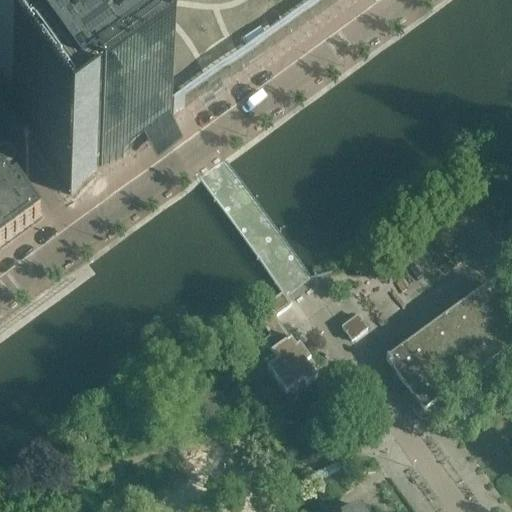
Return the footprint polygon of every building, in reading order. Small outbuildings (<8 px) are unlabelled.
[(0,0),(0,100),(72,198),(172,125),(343,0),(0,0)] [(0,247),(39,219),(42,217),(39,213),(16,181),(10,185),(5,178),(10,174),(11,173),(12,171),(12,169),(12,168),(12,167),(11,166),(10,165),(10,164),(9,164),(7,163),(5,163),(4,163),(2,163),(0,165),(0,247)] [(410,275),(423,294),(433,287),(420,268),(410,275)] [(407,278),(367,304),(380,325),(421,298),(407,278)] [(443,400),(511,349),(511,301),(509,298),(502,303),(490,286),(387,361),(386,363),(407,391),(411,397),(409,398),(408,399),(407,399),(405,400),(418,418),(419,419),(421,420),(423,420),(425,420),(427,420),(429,418),(430,417),(431,416),(432,413),(432,412),(431,411),(431,409),(432,408),(443,400)] [(328,304),(341,323),(360,310),(348,291),(328,304)] [(280,326),(277,322),(277,317),(290,308),(290,304),(287,300),(283,295),(282,295),(273,302),(269,305),(274,313),(259,323),(262,327),(270,338),(263,344),(277,363),(267,370),(278,385),(276,387),(283,396),(285,394),(286,396),(302,384),(306,388),(317,380),(312,373),(306,365),(308,363),(310,361),(299,346),(296,349),(280,326)] [(367,329),(358,316),(343,326),(341,328),(350,341),(353,339),(367,329)] [(298,329),(292,333),(297,341),(304,336),(298,329)] [(409,398),(411,397),(407,391),(400,396),(416,420),(419,422),(421,423),(424,424),(427,423),(429,422),(431,420),(433,418),(434,416),(434,413),(433,411),(432,408),(431,409),(431,411),(432,412),(432,413),(431,416),(430,417),(429,418),(427,420),(425,420),(423,420),(421,420),(419,419),(418,418),(405,400),(407,399),(408,399),(409,398)] [(233,415),(225,416),(223,405),(211,407),(210,397),(185,401),(187,411),(175,412),(176,423),(168,424),(170,444),(220,437),(218,427),(234,425),(233,416),(233,415)] [(317,478),(321,487),(338,479),(333,470),(317,478)]
